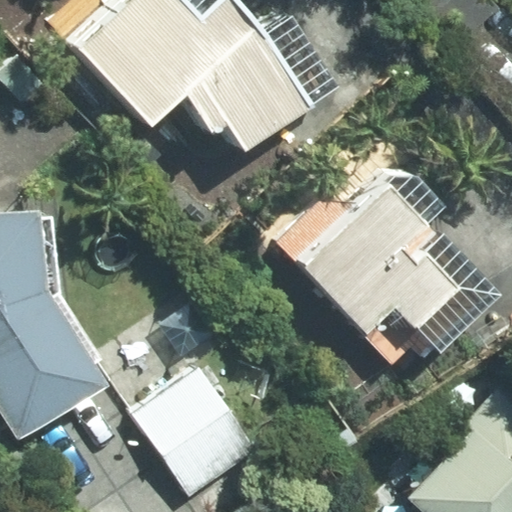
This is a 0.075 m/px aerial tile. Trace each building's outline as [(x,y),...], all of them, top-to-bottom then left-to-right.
[(258,17),(238,0),(110,0),(71,37),(142,110),(176,79),(203,116),(218,111),(236,136),(325,78),(279,5),(258,17)] [(434,226),(381,171),(295,253),(400,366),(488,283),(434,226)] [(33,200),(0,203),(0,411),(12,429),(101,374),(42,279),(33,200)] [(146,371),(157,387),(209,351),(197,335),(214,323),(196,296),(113,353),(132,381),(146,371)] [(251,443),(196,365),(127,409),(187,492),(251,443)] [(511,433),(502,444),(469,413),(400,487),(426,511),(499,511),(511,499),(511,433)]
